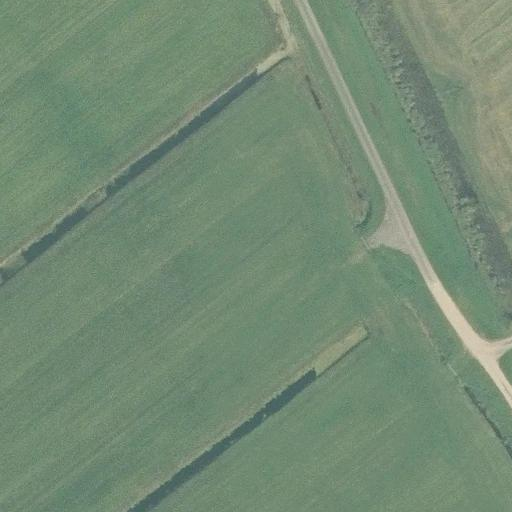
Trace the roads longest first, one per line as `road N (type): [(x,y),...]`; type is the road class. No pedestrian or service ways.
road 1 (unclassified): [(431,284),(299,0)]
road 2 (track): [(431,284),(511,400)]
